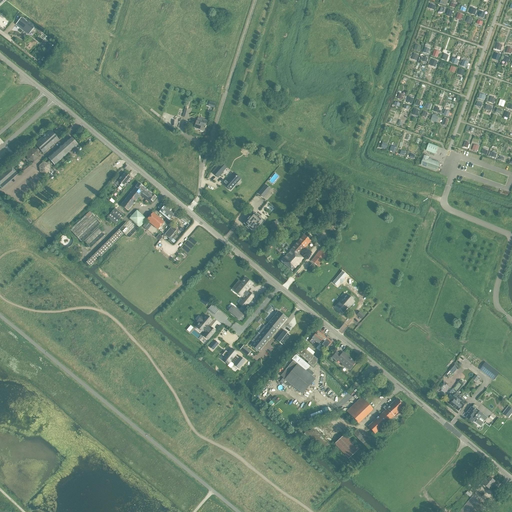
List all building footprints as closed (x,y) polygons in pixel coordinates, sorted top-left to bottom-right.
[(34,28),(21,18),(16,24),(29,34),(34,28)] [(204,132),(206,124),(196,121),(193,129),(204,132)] [(52,145),(58,140),(50,130),(35,143),(39,147),(35,150),(31,149),(26,153),(28,160),(34,162),(39,157),(37,151),(39,148),(43,153),(50,147),(51,148),(53,146),(52,145)] [(54,165),(77,145),(71,137),(47,158),(54,165)] [(426,151),(436,154),(438,147),(428,144),(426,151)] [(437,170),(440,163),(428,159),(429,157),(424,156),(421,165),(437,170)] [(50,170),(49,164),(43,162),(38,166),(40,172),(45,175),(50,170)] [(0,186),(2,188),(18,175),(9,166),(0,173),(0,186)] [(120,185),(128,174),(125,172),(118,180),(119,181),(118,184),(120,185)] [(127,182),(132,177),(128,174),(120,185),(122,187),(123,184),(125,186),(125,185),(127,186),(129,184),(127,182)] [(233,174),(223,184),(230,190),(240,180),(233,174)] [(127,211),(140,195),(139,194),(144,188),(138,183),(120,205),(121,206),(127,211)] [(145,199),(150,193),(144,188),(139,194),(140,195),(145,199)] [(151,204),(156,197),(150,193),(145,199),(146,200),(145,201),(147,203),(148,202),(151,204)] [(121,206),(120,205),(115,201),(111,206),(114,209),(117,211),(121,206)] [(175,213),(167,206),(162,212),(170,219),(175,213)] [(116,225),(122,216),(122,215),(117,211),(114,209),(107,218),(116,225)] [(144,218),(136,211),(130,218),(137,225),(144,218)] [(81,242),(101,224),(90,212),(70,230),(81,242)] [(158,230),(164,222),(153,212),(144,222),(146,225),(149,222),(158,230)] [(255,215),(253,213),(244,224),(246,226),(245,226),(248,229),(249,228),(251,230),(256,225),(257,227),(261,222),(259,221),(261,220),(259,218),(260,216),(256,213),(255,215)] [(129,238),(139,228),(129,219),(109,240),(112,242),(113,241),(115,243),(124,234),(127,237),(129,238)] [(164,235),(169,239),(177,230),(172,226),(164,235)] [(90,248),(105,235),(98,227),(83,241),(90,248)] [(68,235),(67,235),(66,235),(64,235),(63,235),(62,236),(62,237),(61,237),(60,238),(60,240),(60,241),(60,242),(60,243),(60,244),(61,245),(62,246),(63,247),(64,247),(65,248),(66,248),(67,248),(68,248),(69,247),(70,247),(71,246),(72,245),(72,244),(73,243),(73,242),(73,241),(73,239),(72,238),(72,237),(71,236),(70,236),(69,235),(68,235)] [(304,248),(311,241),(304,235),(298,241),(301,244),(300,244),(304,248)] [(299,255),(304,248),(300,244),(301,244),(298,241),(291,249),(287,254),(289,256),(291,254),(292,255),(290,258),(295,262),(300,256),(299,255)] [(88,266),(105,250),(102,247),(85,262),(88,266)] [(300,256),(295,262),(290,258),(292,255),(291,254),(289,256),(287,254),(285,255),(286,255),(280,261),(292,271),(295,267),(297,268),(298,266),(297,265),(303,259),(300,256)] [(252,283),(245,277),(237,288),(244,293),(246,295),(244,297),(249,302),(254,296),(249,292),(247,290),(252,283)] [(341,301),(336,307),(343,313),(347,308),(348,308),(351,305),(349,304),(352,300),(345,294),(342,298),(343,299),(344,300),(342,302),(341,301)] [(278,311),(268,323),(269,323),(268,324),(276,330),(277,330),(286,318),(278,311)] [(198,325),(197,326),(202,331),(203,330),(206,332),(206,333),(210,336),(215,331),(210,328),(207,326),(212,320),(206,316),(203,319),(201,317),(197,322),(199,323),(199,324),(198,323),(197,325),(198,325)] [(264,326),(258,333),(268,341),(276,330),(268,324),(266,327),(264,326)] [(324,347),(326,349),(333,341),(319,330),(310,341),(312,344),(315,340),(320,344),(316,349),(320,352),(324,347)] [(282,345),(289,335),(284,331),(276,341),(282,345)] [(253,342),(251,345),(259,352),(268,341),(258,333),(252,341),(253,342)] [(214,340),(209,346),(213,350),(218,344),(214,340)] [(224,357),(222,360),(228,365),(231,361),(239,367),(238,368),(239,369),(245,361),(240,357),(240,356),(238,358),(235,355),(237,353),(231,348),(228,353),(226,351),(222,355),(224,357)] [(317,360),(302,348),(299,351),(298,349),(297,351),(298,352),(297,353),(308,362),(308,363),(313,367),(317,362),(317,360)] [(355,363),(348,358),(349,358),(343,353),(341,356),(336,353),(332,358),(337,361),(337,360),(349,370),(355,363)] [(494,380),(499,373),(485,363),(480,369),(494,380)] [(315,379),(312,376),(297,364),(289,374),(285,370),(281,376),(283,378),(282,380),(284,382),(285,380),(302,394),(315,379)] [(467,402),(460,397),(461,396),(457,393),(456,394),(453,392),(448,398),(451,400),(452,399),(453,400),(450,404),(459,411),(461,407),(462,408),(467,402)] [(358,424),(373,410),(361,398),(346,411),(358,424)] [(368,426),(375,434),(404,406),(397,399),(389,407),(387,404),(383,408),(385,410),(368,426)] [(487,418),(473,406),(467,413),(469,415),(467,417),(473,422),(475,419),(477,421),(476,422),(481,426),(487,418)] [(367,440),(356,429),(353,433),(363,444),(367,440)] [(329,446),(311,430),(305,433),(324,452),(329,446)] [(348,459),(359,449),(345,434),(334,444),(348,459)] [(492,486),(495,481),(490,477),(486,481),(484,479),(481,483),(489,489),(490,488),(491,489),(493,486),(492,486)] [(478,511),(483,506),(472,496),(459,511),(478,511)]
